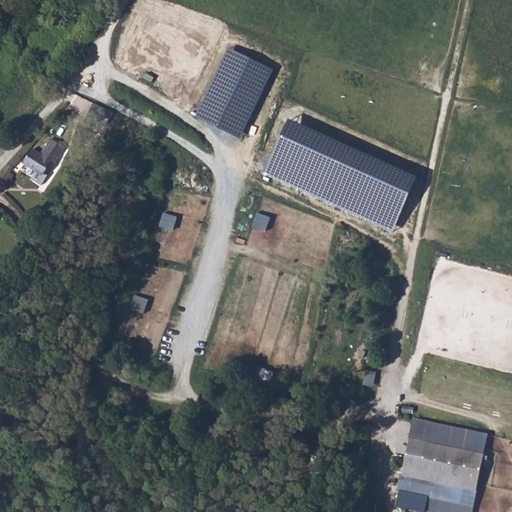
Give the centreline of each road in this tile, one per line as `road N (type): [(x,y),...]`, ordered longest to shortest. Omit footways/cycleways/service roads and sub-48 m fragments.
road 1 (track): [(10,211),(80,352),(124,386),(227,409),(381,406),(468,5)]
road 2 (track): [(86,57),(195,122),(220,156),(220,239),(176,400)]
road 3 (track): [(37,130),(120,0)]
